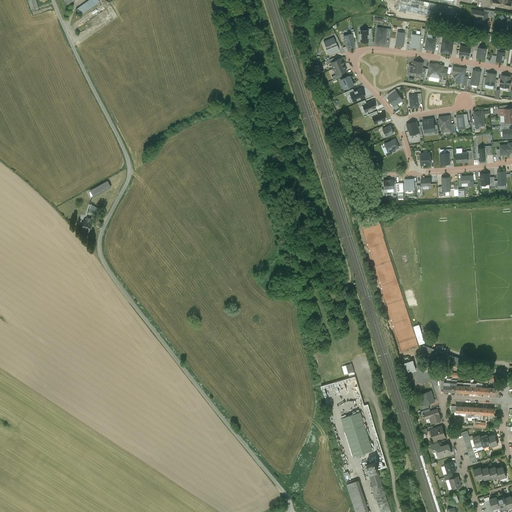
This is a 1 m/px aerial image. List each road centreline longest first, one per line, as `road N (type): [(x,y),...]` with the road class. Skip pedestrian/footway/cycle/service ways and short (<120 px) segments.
road 1 (unclassified): [(52,0),(126,156),(127,178),(98,237),(100,258),(283,491),(290,511)]
road 2 (residential): [(511,69),(360,50),(353,67),(397,122)]
